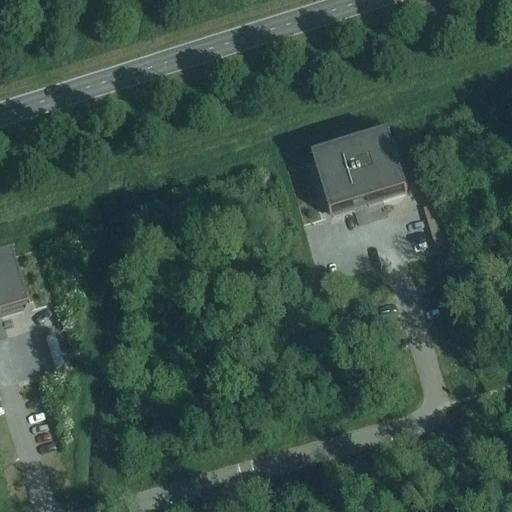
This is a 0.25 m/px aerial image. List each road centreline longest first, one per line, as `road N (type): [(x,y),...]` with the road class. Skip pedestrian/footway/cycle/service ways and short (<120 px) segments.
road 1 (secondary): [(0,110),(362,0)]
road 2 (unclassified): [(112,511),(421,421),(434,406)]
